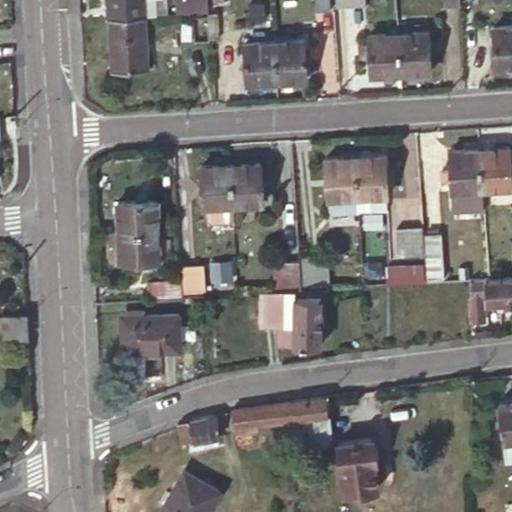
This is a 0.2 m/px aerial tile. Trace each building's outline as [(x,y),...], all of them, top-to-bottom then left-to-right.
[(106,0),(107,18),(147,16),(145,0),(106,0)] [(207,11),(206,0),(176,0),(177,14),(207,11)] [(229,0),(230,14),(270,13),(269,0),(229,0)] [(150,70),(147,16),(107,18),(111,72),(150,70)] [(206,18),(190,19),(192,43),(208,42),(206,18)] [(511,24),(494,26),(496,66),(511,65),(511,24)] [(401,73),(433,71),(429,31),(399,33),(401,73)] [(371,75),(401,73),(399,33),(368,35),(371,75)] [(276,79),(307,77),(304,37),(274,39),(276,79)] [(247,81),(276,79),(274,39),(243,40),(247,81)] [(485,188),(511,186),(511,156),(511,146),(482,148),(485,188)] [(486,208),(485,188),(482,148),(451,150),(452,166),(452,177),(453,190),(454,210),(486,208)] [(356,156),(360,210),(361,227),(389,225),(388,209),(385,154),(356,156)] [(356,156),(326,157),(330,213),(360,210),(356,156)] [(233,203),(263,201),(261,161),(230,163),(233,203)] [(205,205),(233,203),(230,163),(201,165),(205,205)] [(452,166),(440,167),(441,177),(452,177),(452,166)] [(117,199),(119,230),(158,228),(157,199),(117,199)] [(399,255),(426,253),(424,227),(398,229),(399,255)] [(158,228),(119,230),(107,230),(109,260),(159,259),(159,257),(158,228)] [(169,228),(158,228),(159,257),(170,257),(169,228)] [(444,233),(427,234),(431,279),(448,278),(444,233)] [(330,254),(305,255),(307,284),(332,283),(330,254)] [(296,289),(305,289),(303,259),(275,261),(278,290),(296,289)] [(205,263),(182,264),(184,291),(206,289),(205,263)] [(389,284),(426,282),(425,266),(387,269),(389,284)] [(511,276),(491,278),(471,279),(472,297),(473,319),(486,318),(485,296),(491,295),(491,301),(505,301),(506,308),(511,307),(511,276)] [(181,279),(150,281),(151,298),(182,296),(181,279)] [(296,289),(278,290),(262,291),(265,329),(283,328),(291,327),(291,347),(326,345),(324,297),(297,300),(296,289)] [(27,326),(26,314),(0,315),(1,339),(1,341),(8,341),(8,337),(28,336),(27,326)] [(181,316),(122,319),(124,354),(125,370),(147,369),(146,353),(183,352),(182,326),(181,316)] [(182,326),(183,352),(198,351),(197,326),(182,326)] [(294,398),(285,400),(287,419),(330,414),(331,414),(327,394),(294,398)] [(511,399),(497,401),(502,439),(511,438),(511,399)] [(240,407),(232,408),(235,432),(256,429),(257,432),(266,430),(266,422),(275,421),(273,402),(269,402),(240,407)] [(206,414),(178,421),(181,439),(192,436),(193,441),(220,435),(216,411),(206,414)] [(330,414),(287,419),(290,449),(333,443),(330,414)] [(342,474),(344,491),(378,487),(375,459),(377,459),(375,435),(338,439),(341,465),(335,466),(336,476),(342,474)] [(511,438),(502,439),(504,462),(511,461),(511,438)] [(182,470),(158,511),(205,511),(218,490),(182,470)]
